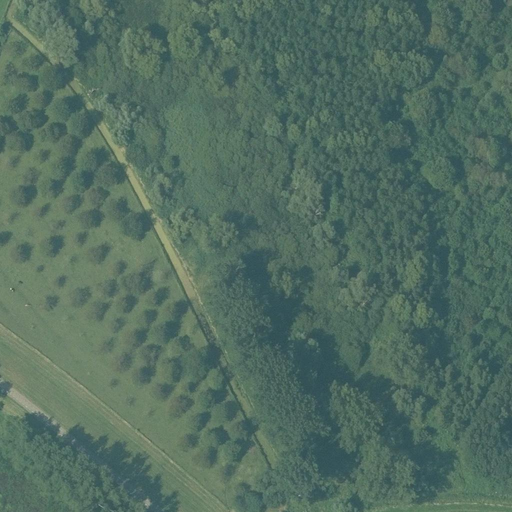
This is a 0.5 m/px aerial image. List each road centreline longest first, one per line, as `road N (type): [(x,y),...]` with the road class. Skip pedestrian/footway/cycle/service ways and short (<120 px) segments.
road 1 (track): [(511,495),(361,500),(281,511)]
road 2 (unclassified): [(155,511),(0,384)]
